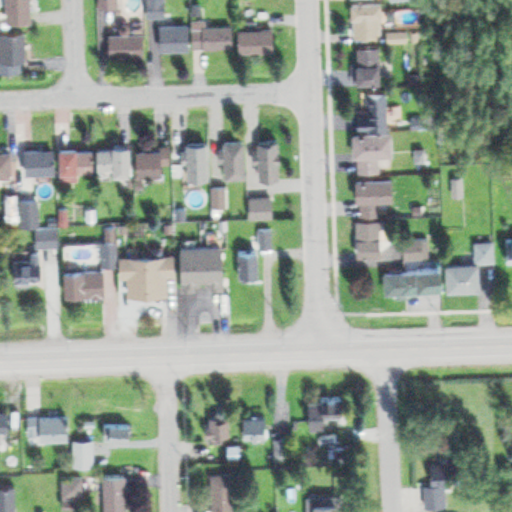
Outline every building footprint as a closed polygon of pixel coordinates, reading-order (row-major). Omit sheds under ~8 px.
[(11,0),(12,25),(35,25),(34,0),(11,0)] [(105,0),(105,8),(122,8),(122,0),(105,0)] [(170,16),(169,0),(152,0),(152,16),(170,16)] [(384,4),(357,4),(357,37),(384,37),(384,4)] [(235,48),(235,27),(208,27),(208,21),(198,21),(198,48),(235,48)] [(165,50),(192,50),(192,25),(165,25),(165,50)] [(393,32),(394,41),(411,39),(410,30),(393,32)] [(277,31),(243,31),(243,53),(277,53),(277,31)] [(126,33),(126,37),(114,37),(114,56),(148,56),(148,33),(126,33)] [(5,74),(28,74),(28,37),(5,37),(5,74)] [(360,47),(360,82),(383,82),(383,47),(360,47)] [(372,111),(359,111),(359,127),(390,127),(390,92),(372,92),(372,111)] [(359,134),(359,172),(384,172),(384,155),(396,155),(396,134),(359,134)] [(247,142),(228,142),(228,178),(247,178),(247,142)] [(282,179),(281,143),(262,143),(262,179),(282,179)] [(211,144),(192,144),(191,178),(210,179),(211,144)] [(118,176),(132,176),(132,149),(101,149),(101,169),(118,169),(118,176)] [(81,171),(95,171),(95,150),(65,150),(65,179),(81,179),(81,171)] [(172,163),(172,150),(140,150),(140,176),(163,176),(163,163),(172,163)] [(29,175),(57,175),(57,152),(29,152),(29,175)] [(0,178),(14,178),(13,153),(0,153),(0,178)] [(366,215),(385,215),(385,201),(398,201),(398,181),(360,181),(360,202),(366,202),(366,215)] [(229,189),(218,189),(218,205),(229,205),(229,189)] [(21,195),(11,196),(12,212),(22,211),(21,195)] [(274,199),(254,199),(254,218),(274,218),(274,199)] [(43,224),(42,200),(27,201),(28,224),(43,224)] [(385,256),(385,221),(362,221),(362,256),(385,256)] [(61,228),(43,228),(43,246),(61,246),(61,228)] [(275,233),(265,232),(264,248),(274,249),(275,233)] [(411,239),(411,257),(433,257),(433,239),(411,239)] [(485,289),(485,261),(505,260),(504,240),(483,240),(483,262),(455,262),(455,290),(485,289)] [(110,243),(110,263),(121,263),(121,243),(110,243)] [(226,285),(225,246),(186,247),(186,285),(226,285)] [(244,279),(261,279),(261,253),(244,253),(244,279)] [(130,296),(169,295),(168,274),(177,274),(177,254),(129,256),(130,296)] [(20,278),(43,279),(44,259),(21,258),(20,278)] [(447,288),(446,268),(389,272),(391,292),(447,288)] [(70,269),(70,295),(109,295),(109,269),(70,269)] [(345,399),(315,399),(315,427),(330,427),(330,417),(345,417),(345,399)] [(14,412),(0,412),(0,430),(14,430),(14,412)] [(74,416),(36,416),(36,435),(74,435),(74,416)] [(213,418),(213,437),(233,437),(233,418),(213,418)] [(247,418),(247,437),(269,437),(269,418),(247,418)] [(134,438),(134,424),(110,424),(110,438),(134,438)] [(80,464),(100,464),(100,439),(80,439),(80,464)] [(288,456),(291,441),(282,440),(280,454),(288,456)] [(433,485),(433,504),(456,504),(457,464),(440,464),(440,485),(433,485)] [(237,511),(238,475),(216,475),(215,511),(237,511)] [(132,511),(132,476),(112,476),(111,511),(129,511),(132,511)] [(89,477),(70,477),(70,495),(89,495),(89,477)] [(22,485),(3,485),(3,508),(22,508),(22,485)] [(315,511),(349,511),(349,498),(316,498),(315,511)]
